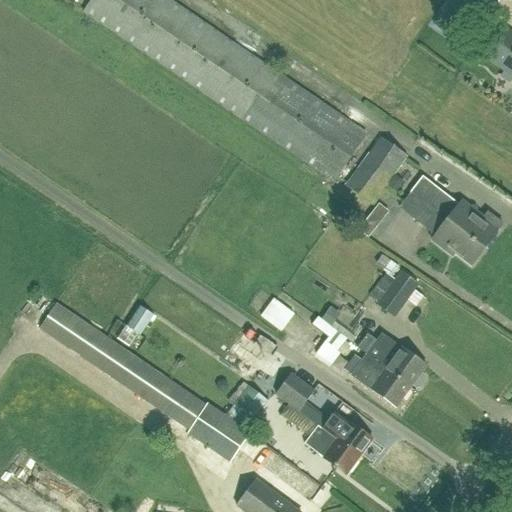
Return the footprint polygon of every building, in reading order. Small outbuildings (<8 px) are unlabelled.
[(365,136),(164,0),(91,0),(83,13),(334,183),(338,177),(348,184),(345,187),(371,206),(383,190),(395,198),(405,184),(393,176),(406,157),(380,138),(355,173),(345,166),(365,136)] [(498,0),(480,0),(493,8),(498,0)] [(511,35),(502,29),(481,59),(511,80),(511,35)] [(422,180),(411,195),(435,213),(483,251),(496,235),(495,234),(502,225),(487,214),(482,219),(461,202),(457,207),(422,180)] [(435,213),(411,195),(400,210),(434,237),(431,241),(447,254),(450,250),(471,267),(483,251),(435,213)] [(366,230),(386,241),(401,216),(382,204),(366,230)] [(420,287),(402,274),(392,286),(384,280),(369,300),(395,320),(420,287)] [(286,334),(301,315),(279,298),(264,317),(286,334)] [(204,407),(56,305),(39,331),(190,432),(189,434),(230,464),(250,435),(243,430),(268,402),(248,388),(223,417),(207,405),(204,407)] [(346,341),(317,318),(312,325),(328,338),(324,343),(337,353),(346,341)] [(216,343),(224,353),(236,344),(229,334),(216,343)] [(366,356),(410,389),(426,367),(381,334),(376,342),(367,335),(357,349),(366,356)] [(237,362),(249,345),(239,339),(227,356),(237,362)] [(338,358),(320,344),(310,357),(328,371),(338,358)] [(240,362),(265,385),(279,370),(254,346),(240,362)] [(410,389),(366,356),(350,377),(396,410),(410,389)] [(285,409),(358,461),(372,442),(334,414),(321,431),(316,428),(315,428),(295,413),(310,393),(289,377),(273,397),(286,407),(285,409)] [(314,399),(323,405),(331,391),(322,385),(314,399)] [(347,476),(358,461),(285,409),(279,418),(308,440),(304,445),(347,476)] [(295,511),(255,482),(236,507),(242,511),(295,511)]
